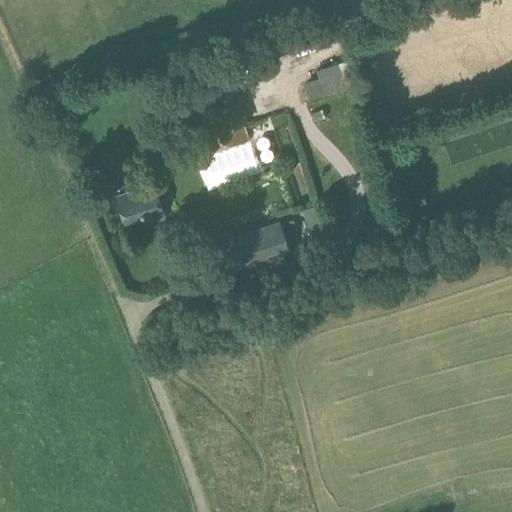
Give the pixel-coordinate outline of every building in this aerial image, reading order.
[(229,78),(225,63),(223,56),(201,62),(207,84),(213,105),(194,111),(204,140),(221,134),(247,127),(231,77),(229,78)] [(155,143),(162,160),(175,156),(169,138),(155,143)] [(123,230),(163,216),(151,181),(111,195),(123,230)] [(313,241),(327,236),(318,206),(303,210),(313,241)] [(228,274),(289,254),(279,221),(217,241),(228,274)]
